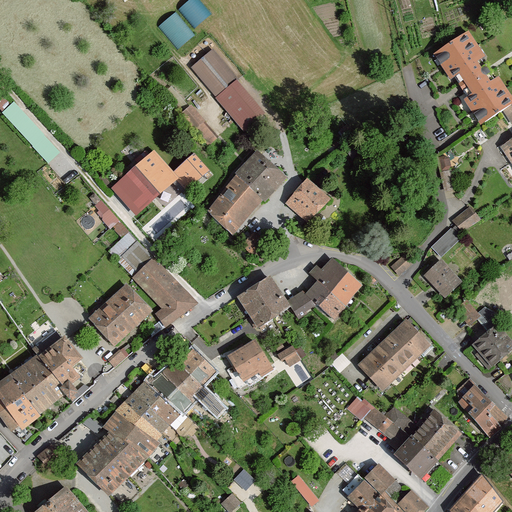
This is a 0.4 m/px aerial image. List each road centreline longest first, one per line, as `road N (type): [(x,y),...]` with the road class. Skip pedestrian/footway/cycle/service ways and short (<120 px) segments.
road 1 (residential): [(395,288),(373,265),(332,252),(278,263),(144,354),(0,488)]
road 2 (track): [(207,308),(0,78)]
road 3 (residential): [(395,288),(442,223),(407,67)]
road 4 (residential): [(511,410),(395,288)]
